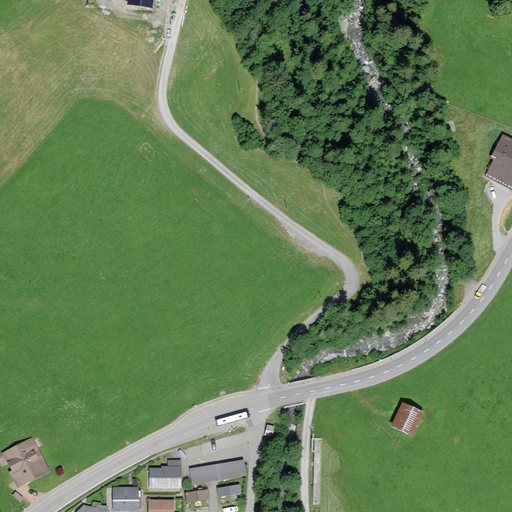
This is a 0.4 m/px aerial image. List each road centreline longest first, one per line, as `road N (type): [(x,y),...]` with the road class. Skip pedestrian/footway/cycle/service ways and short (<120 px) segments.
road 1 (residential): [(181,0),(162,88),(169,121),(350,273),(345,293),(274,362),(266,401)]
road 2 (secondary): [(511,250),(483,298),(439,341),(368,378),(311,391)]
road 3 (secondary): [(266,401),(139,452),(39,511)]
road 4 (residential): [(306,511),(311,391)]
